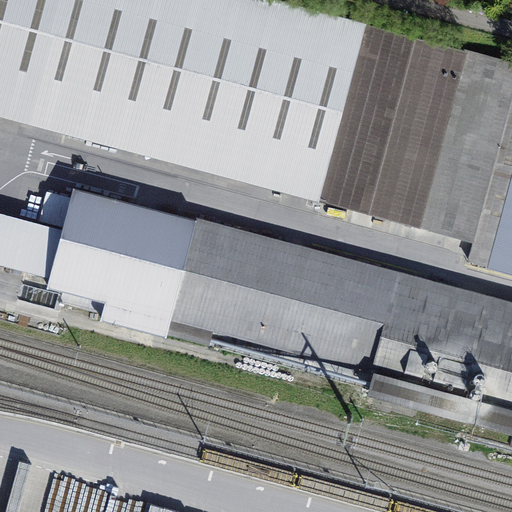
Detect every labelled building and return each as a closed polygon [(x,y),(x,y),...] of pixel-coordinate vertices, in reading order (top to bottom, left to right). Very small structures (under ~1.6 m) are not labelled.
[(0,0),(0,118),(318,204),(365,26),(267,0),(0,0)] [(417,231),(465,53),(365,26),(318,204),(417,231)] [(473,246),(511,100),(511,65),(465,53),(417,231),(473,246)] [(511,100),(473,246),(468,264),(511,276),(511,100)] [(511,310),(69,186),(54,235),(0,220),(0,269),(42,281),(38,292),(367,380),(362,402),(511,441),(511,310)]
